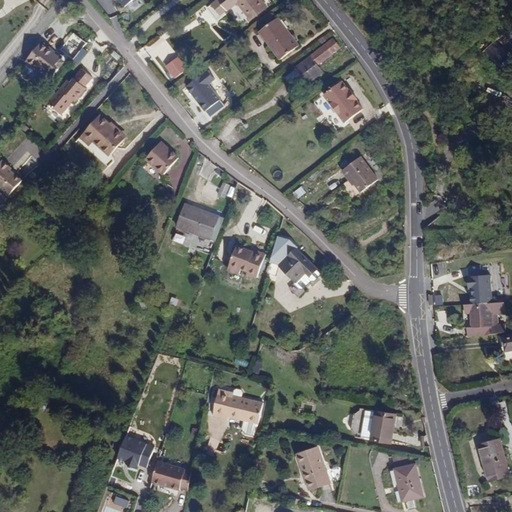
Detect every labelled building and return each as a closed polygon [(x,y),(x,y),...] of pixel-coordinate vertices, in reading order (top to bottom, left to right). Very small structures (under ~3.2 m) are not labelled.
[(260,0),(223,0),(230,9),(240,2),(253,19),(267,8),(260,0)] [(279,18),(261,31),(282,59),(300,46),(279,18)] [(335,39),(285,76),(296,91),(323,71),(318,64),(341,47),(335,39)] [(36,77),(46,85),(61,66),(57,63),(61,58),(56,53),(57,51),(44,40),(28,59),(36,65),(37,64),(43,68),(36,77)] [(83,48),(76,58),(80,62),(88,52),(83,48)] [(69,80),(50,103),(64,114),(74,101),(77,102),(88,89),(86,87),(93,78),(83,70),(72,83),(69,80)] [(208,71),(185,87),(205,113),(221,101),(209,85),(215,80),(208,71)] [(325,94),(346,122),(364,109),(357,99),(359,98),(352,89),(350,90),(343,81),(325,94)] [(85,133),(110,156),(126,138),(101,115),(85,133)] [(147,159),(164,175),(180,156),(163,141),(147,159)] [(363,158),(344,172),(351,182),(353,180),(363,194),(380,181),(363,158)] [(3,162),(0,165),(0,187),(11,197),(24,181),(12,171),(13,170),(3,162)] [(219,194),(226,197),(231,185),(223,182),(219,194)] [(177,226),(212,239),(221,217),(186,203),(177,226)] [(238,245),(229,270),(240,275),(242,270),(248,272),(248,274),(258,278),(267,253),(256,249),(255,251),(238,245)] [(324,275),(297,248),(280,265),(297,283),(296,285),(301,290),(305,291),(313,283),(317,283),(324,275)] [(468,274),(490,274),(490,265),(468,265),(468,274)] [(169,298),(145,289),(142,296),(155,300),(153,306),(164,310),(169,298)] [(149,305),(140,301),(138,307),(147,310),(149,305)] [(505,302),(465,304),(466,313),(471,313),(472,327),(468,327),(468,336),(506,331),(506,325),(494,325),(493,313),(505,313),(505,302)] [(328,341),(328,354),(336,354),(336,341),(328,341)] [(235,363),(247,367),(249,361),(237,357),(235,363)] [(274,384),(264,382),(263,386),(267,393),(271,394),(274,384)] [(197,385),(196,392),(205,394),(206,387),(197,385)] [(220,389),(217,403),(231,406),(229,418),(259,424),(264,402),(234,396),(234,393),(220,389)] [(229,418),(231,406),(217,403),(214,416),(228,419),(229,418)] [(356,413),(355,413),(352,431),(354,431),(357,436),(357,438),(391,444),(397,414),(362,407),(362,409),(356,413)] [(155,447),(124,435),(116,459),(125,462),(127,468),(139,466),(147,469),(155,447)] [(480,444),(489,482),(510,476),(501,438),(480,444)] [(319,448),(298,454),(310,488),(330,482),(319,448)] [(392,454),(396,468),(414,464),(413,458),(392,454)] [(396,468),(394,469),(398,486),(401,485),(404,501),(424,496),(417,464),(414,464),(396,468)] [(157,465),(150,484),(177,492),(178,490),(188,493),(192,476),(157,465)]
